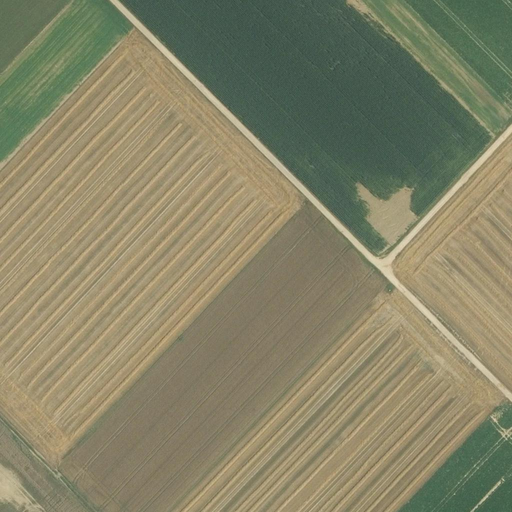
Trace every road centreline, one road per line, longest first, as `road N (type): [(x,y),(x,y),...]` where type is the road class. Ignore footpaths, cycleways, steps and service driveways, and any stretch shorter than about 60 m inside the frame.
road 1 (track): [(511,397),(114,0)]
road 2 (track): [(388,274),(511,141)]
road 3 (track): [(0,414),(94,511)]
